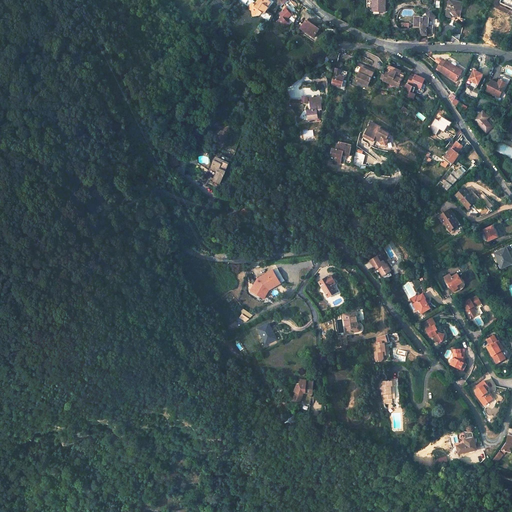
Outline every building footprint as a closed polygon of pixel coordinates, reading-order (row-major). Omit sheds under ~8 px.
[(255,0),(254,3),(252,2),(249,7),(253,10),(253,14),(259,14),(261,11),(262,11),(270,1),(268,0),(255,0)] [(384,0),(373,0),(374,17),(384,17),(384,0)] [(462,4),(450,1),(447,17),(452,19),(453,16),(459,17),(462,4)] [(293,15),(286,7),(279,13),(282,17),(277,21),(283,28),(288,24),(285,21),(293,15)] [(423,34),(433,34),(433,26),(430,26),(430,24),(432,22),(431,21),(435,16),(430,11),(427,14),(425,13),(422,16),(422,18),(415,18),(414,21),(415,21),(415,24),(414,24),(414,26),(420,27),(420,29),(423,29),(423,34)] [(318,28),(304,19),(299,27),(313,36),(318,28)] [(462,35),(455,34),(453,43),(460,42),(462,35)] [(345,54),(339,52),(337,61),(348,63),(351,52),(346,51),(345,54)] [(373,67),(357,60),(356,63),(362,66),(360,70),(359,70),(356,77),(368,82),(373,67)] [(443,63),(439,61),(434,71),(454,82),(459,72),(443,63)] [(460,70),(444,62),(443,63),(459,72),(460,70)] [(403,73),(387,67),(381,81),(392,86),(393,84),(397,86),(399,82),(401,82),(404,76),(402,76),(403,73)] [(339,69),(336,68),(335,69),(333,79),(336,80),(336,82),(338,82),(339,80),(342,82),(343,76),(345,76),(345,73),(339,72),(339,69)] [(482,75),(473,70),(468,80),(478,85),(482,75)] [(424,79),(415,75),(414,76),(410,74),(407,80),(405,85),(403,90),(402,92),(415,96),(419,98),(422,90),(420,88),(424,79)] [(486,91),(494,95),(496,96),(496,94),(500,96),(505,84),(500,82),(499,85),(491,81),(486,91)] [(319,90),(309,93),(312,104),(309,105),(311,115),(320,113),(318,108),(317,104),(320,104),(323,103),(319,90)] [(489,118),(481,111),(474,120),(488,133),(494,125),(488,120),(489,118)] [(450,122),(441,116),(435,125),(444,130),(450,122)] [(375,127),(366,125),(363,134),(362,140),(369,142),(371,135),(374,136),(373,140),(380,142),(382,137),(385,137),(386,132),(375,129),(375,127)] [(457,142),(464,147),(466,143),(468,141),(462,133),(457,142)] [(346,144),(337,142),(335,148),(332,147),(330,155),(335,156),(334,163),(341,164),(343,153),(348,155),(350,149),(345,148),(346,144)] [(459,154),(451,147),(444,157),(446,159),(443,163),(441,160),(438,164),(445,169),(450,162),(452,163),(459,154)] [(363,164),(365,151),(358,149),(356,163),(363,164)] [(178,165),(175,155),(168,158),(171,168),(178,165)] [(214,159),(211,166),(210,171),(216,173),(214,182),(221,185),(226,173),(229,165),(228,164),(230,159),(221,155),(219,161),(214,159)] [(456,171),(441,185),(447,191),(467,172),(462,166),(456,171)] [(466,189),(459,196),(472,209),(476,206),(475,205),(479,201),(466,189)] [(457,207),(449,214),(462,229),(466,225),(465,223),(469,220),(457,207)] [(494,224),(485,228),(491,240),(500,236),(494,224)] [(504,246),(492,251),(499,267),(511,262),(504,246)] [(369,264),(367,265),(369,267),(371,266),(373,270),(375,269),(377,272),(378,271),(383,278),(391,273),(387,267),(386,268),(383,263),(380,265),(376,260),(369,264)] [(285,280),(278,267),(262,275),(263,277),(260,278),(259,280),(257,279),(251,288),(262,295),(267,286),(280,279),(282,281),(285,280)] [(445,277),(454,292),(459,288),(456,285),(457,284),(463,282),(458,274),(452,277),(452,278),(450,274),(445,277)] [(329,275),(316,283),(325,298),(336,293),(329,283),(333,281),(329,275)] [(267,286),(262,295),(264,296),(269,287),(282,281),(280,279),(267,286)] [(411,299),(417,311),(420,309),(422,313),(431,308),(428,303),(425,302),(427,299),(424,293),(418,297),(417,296),(411,299)] [(462,303),(466,310),(465,311),(469,319),(475,316),(475,310),(482,306),(477,296),(469,300),(469,299),(462,303)] [(357,308),(345,311),(350,329),(362,326),(363,326),(364,325),(364,324),(365,323),(365,322),(364,321),(363,321),(361,321),(357,308)] [(244,309),(238,317),(247,323),(253,314),(244,309)] [(424,325),(431,338),(433,336),(437,344),(443,340),(445,334),(441,333),(439,333),(438,334),(436,331),(438,330),(435,326),(436,325),(432,319),(423,324),(424,325)] [(265,321),(254,326),(264,342),(274,336),(265,321)] [(388,355),(386,343),(392,341),(389,332),(377,336),(378,341),(380,341),(381,344),(377,345),(378,352),(376,352),(378,362),(384,361),(385,359),(385,355),(388,355)] [(487,348),(497,364),(504,360),(499,352),(502,351),(497,342),(493,336),(486,340),(490,346),(487,348)] [(462,362),(462,358),(464,358),(463,349),(453,349),(453,357),(449,363),(462,372),(466,365),(464,363),(462,362)] [(395,378),(380,377),(379,385),(381,386),(380,393),(391,395),(392,383),(394,383),(395,378)] [(490,377),(486,379),(490,386),(494,384),(490,377)] [(298,384),(297,384),(293,394),(294,394),(292,399),(292,400),(298,402),(301,394),(304,393),(311,393),(312,380),(299,379),(298,384)] [(475,392),(482,404),(491,400),(487,393),(486,391),(489,390),(487,387),(489,386),(486,380),(477,385),(479,387),(476,388),(477,390),(477,391),(475,392)] [(312,409),(298,402),(297,405),(311,412),(312,409)] [(511,434),(506,433),(506,438),(500,448),(506,450),(511,451),(511,447),(511,434)] [(474,436),(463,439),(464,443),(455,445),(457,454),(466,452),(472,450),(475,449),(476,448),(475,444),(474,436)] [(499,450),(493,459),(498,463),(504,454),(499,450)]
